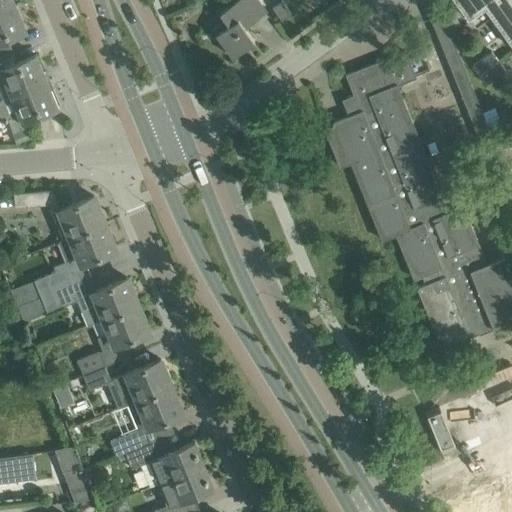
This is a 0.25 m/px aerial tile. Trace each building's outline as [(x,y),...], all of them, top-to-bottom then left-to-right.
[(0,0),(0,11),(15,5),(13,0),(0,0)] [(228,24),(215,34),(231,56),(254,40),(244,27),(267,10),(259,0),(235,0),(219,12),(228,24)] [(281,0),(280,0),(272,7),(281,20),(290,13),(281,0)] [(484,6),(511,44),(511,0),(454,0),(468,18),(484,6)] [(0,55),(1,55),(12,51),(7,39),(26,31),(15,5),(0,11),(0,55)] [(439,7),(428,11),(453,73),(464,68),(439,7)] [(460,24),(448,8),(443,12),(442,12),(457,51),(458,50),(468,43),(456,27),(460,24)] [(486,264),(464,210),(449,216),(396,86),(416,78),(405,50),(345,74),(354,95),(346,98),(352,114),(333,121),(327,135),(339,166),(350,162),(382,240),(396,234),(413,278),(424,274),(427,283),(417,287),(442,349),(470,338),(469,337),(478,333),(479,334),(511,320),(511,281),(502,258),(486,264)] [(491,51),(472,66),(486,85),(506,70),(491,51)] [(0,95),(2,99),(2,101),(10,97),(47,82),(35,54),(25,58),(17,61),(6,66),(1,55),(0,55),(0,95)] [(2,101),(2,99),(0,99),(0,120),(0,121),(1,121),(2,122),(8,120),(13,133),(27,127),(25,121),(58,108),(47,82),(10,97),(2,101)] [(483,117),(472,121),(480,140),(491,136),(490,133),(483,117)] [(52,190),(13,193),(14,207),(48,204),(63,239),(102,224),(96,209),(99,208),(93,195),(59,209),(52,190)] [(39,295),(40,296),(72,283),(90,276),(84,261),(97,257),(115,249),(110,236),(107,237),(102,224),(63,239),(57,242),(64,260),(53,265),(55,270),(33,279),(34,281),(39,295)] [(103,318),(135,306),(129,291),(132,290),(127,277),(113,282),(108,284),(96,289),(85,294),(86,296),(91,308),(88,309),(85,311),(84,315),(84,318),(87,325),(91,323),(96,321),(103,318)] [(72,283),(40,296),(46,312),(77,300),(79,299),(72,283)] [(141,319),(135,306),(103,318),(96,321),(102,335),(97,337),(102,349),(102,350),(119,343),(130,338),(149,331),(144,318),(141,319)] [(99,350),(76,359),(82,374),(105,365),(100,351),(99,350)] [(160,358),(142,366),(113,378),(125,404),(136,400),(168,387),(163,373),(165,372),(160,358)] [(105,365),(82,374),(89,390),(112,380),(105,365)] [(66,383),(52,389),(60,407),(74,401),(66,383)] [(131,415),(137,429),(109,440),(116,456),(125,452),(149,442),(143,428),(182,412),(177,399),(174,401),(168,387),(136,400),(141,411),(131,415)] [(432,428),(445,423),(439,406),(425,412),(432,428)] [(448,431),(445,423),(432,428),(442,452),(455,447),(448,431)] [(132,468),(140,465),(149,487),(158,483),(204,465),(194,441),(175,449),(168,434),(149,442),(125,452),(132,468)] [(62,471),(63,471),(82,468),(74,445),(54,449),(62,471)] [(0,482),(36,478),(33,452),(0,456),(0,482)] [(158,509),(158,510),(152,511),(188,511),(184,500),(213,488),(204,465),(158,483),(168,505),(158,509)] [(511,511),(511,497),(465,511),(511,511)]
